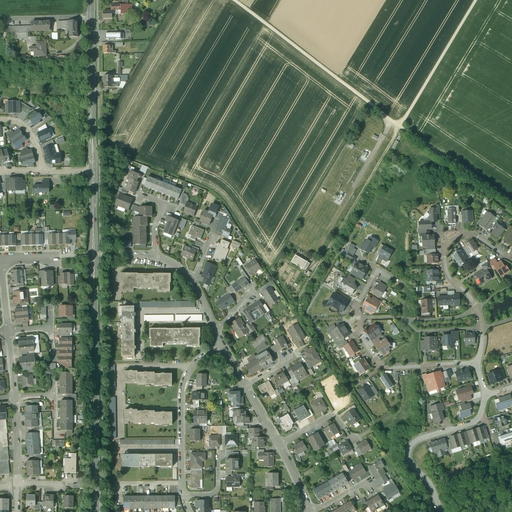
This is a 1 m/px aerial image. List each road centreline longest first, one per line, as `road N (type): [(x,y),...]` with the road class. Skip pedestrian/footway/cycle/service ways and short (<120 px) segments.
road 1 (tertiary): [(95,511),(91,170)]
road 2 (track): [(399,126),(293,308)]
road 3 (track): [(232,0),(399,126)]
road 4 (residential): [(477,363),(481,328),(470,298),(447,274),(445,246),(471,234),(509,260)]
road 5 (residential): [(441,511),(431,485),(409,463),(409,447),(475,421),(485,395)]
road 6 (residential): [(221,345),(193,364),(182,386),(183,495)]
road 7 (tertiary): [(91,170),(90,15)]
road 8 (residential): [(477,363),(383,368),(358,334),(358,318)]
road 9 (track): [(399,126),(476,0)]
